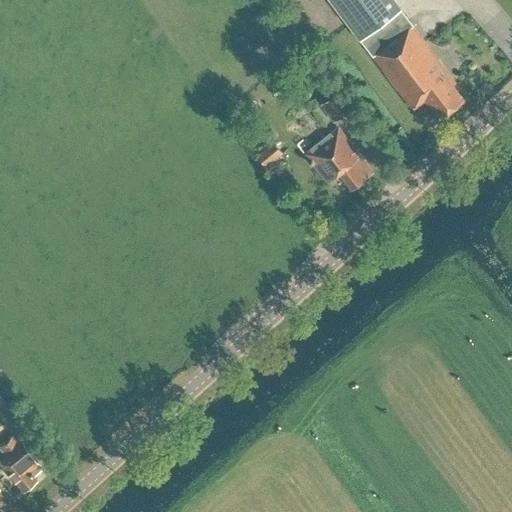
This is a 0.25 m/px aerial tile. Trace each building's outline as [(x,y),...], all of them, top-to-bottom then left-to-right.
[(463,99),(451,83),(454,80),(411,24),(393,0),(330,0),(371,54),(411,108),(424,98),(439,118),(463,99)] [(322,104),(331,117),(333,120),(348,108),(336,92),(322,104)] [(351,188),(372,172),(337,126),(304,153),(326,182),(338,172),(351,188)] [(282,153),(272,142),(256,155),(265,167),(282,153)] [(33,474),(40,468),(37,465),(40,463),(22,440),(20,441),(12,431),(0,440),(0,446),(6,454),(0,458),(0,460),(23,489),(37,478),(33,474)]
